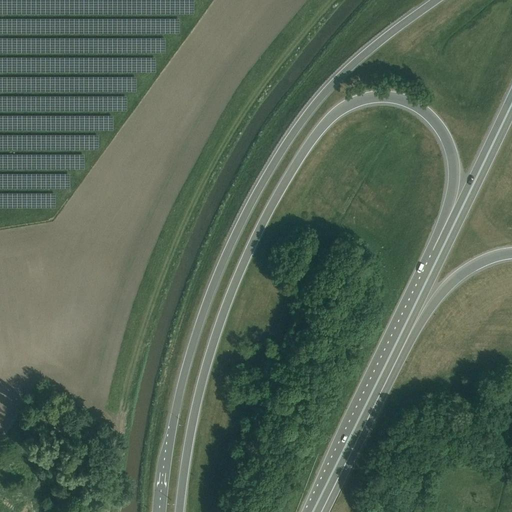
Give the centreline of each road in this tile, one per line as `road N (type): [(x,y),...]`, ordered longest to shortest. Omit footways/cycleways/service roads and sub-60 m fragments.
road 1 (trunk): [(179,511),(193,415),(224,310),(280,192),(337,111),(353,102),(398,100),(438,127),(453,166),(439,255)]
road 2 (trunk): [(438,0),(340,76),(247,209),(196,333),(159,511)]
road 3 (trunk): [(314,511),(425,314),(473,267),(511,255)]
road 4 (trunk): [(312,511),(439,255)]
road 5 (trunk): [(439,255),(511,102)]
